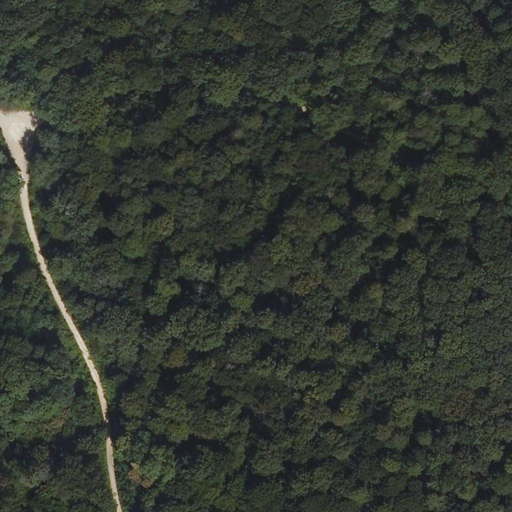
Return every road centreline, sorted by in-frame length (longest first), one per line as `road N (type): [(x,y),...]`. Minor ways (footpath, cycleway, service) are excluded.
road 1 (track): [(511,185),(417,157),(247,83),(175,84),(15,123)]
road 2 (track): [(122,511),(101,384),(40,263),(15,123)]
